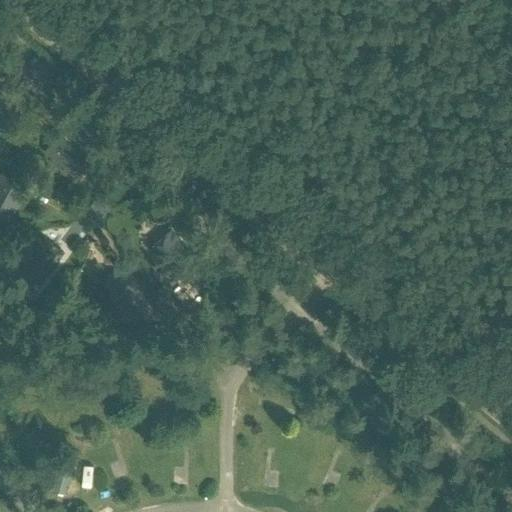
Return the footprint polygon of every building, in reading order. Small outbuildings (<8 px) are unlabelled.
[(64,130),(46,151),(77,177),(95,156),(64,130)] [(2,174),(0,178),(0,218),(8,223),(27,187),(2,174)] [(171,231),(151,249),(177,279),(198,261),(171,231)] [(42,236),(18,268),(40,284),(64,252),(42,236)] [(116,272),(91,284),(109,320),(134,307),(116,272)] [(266,383),(263,400),(308,409),(311,392),(266,383)] [(142,429),(128,432),(138,478),(152,475),(142,429)] [(318,481),(335,488),(351,444),(334,438),(318,481)] [(216,441),(200,440),(198,485),(215,485),(216,441)] [(262,440),(261,487),(279,487),(280,441),(262,440)] [(78,474),(92,496),(108,486),(94,464),(78,474)] [(357,511),(379,511),(401,489),(387,477),(356,511),(357,511)]
